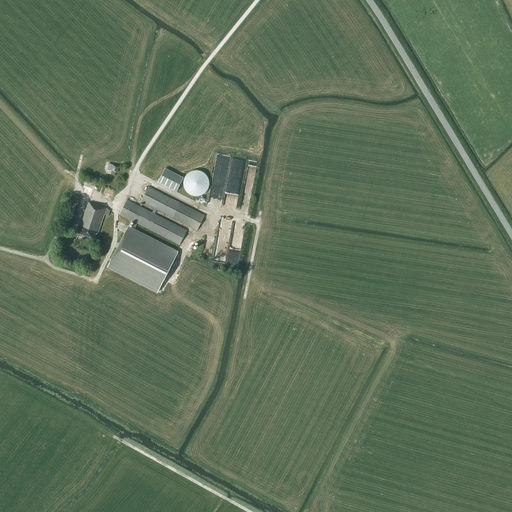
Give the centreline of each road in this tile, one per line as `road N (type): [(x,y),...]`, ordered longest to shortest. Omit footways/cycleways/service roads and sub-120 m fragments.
road 1 (unclassified): [(511,234),(369,0)]
road 2 (unclassified): [(127,191),(142,114),(193,76),(257,0)]
road 3 (track): [(113,436),(250,511)]
